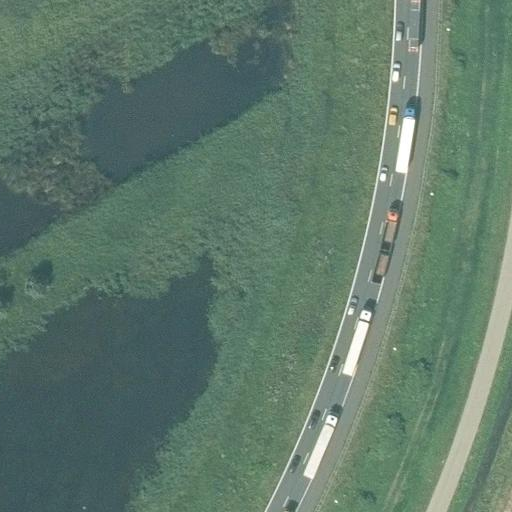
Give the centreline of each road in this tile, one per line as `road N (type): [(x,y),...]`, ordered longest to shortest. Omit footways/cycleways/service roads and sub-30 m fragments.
road 1 (motorway): [(286,511),(324,440),(389,226),(412,0)]
road 2 (unclassified): [(435,511),(511,258)]
